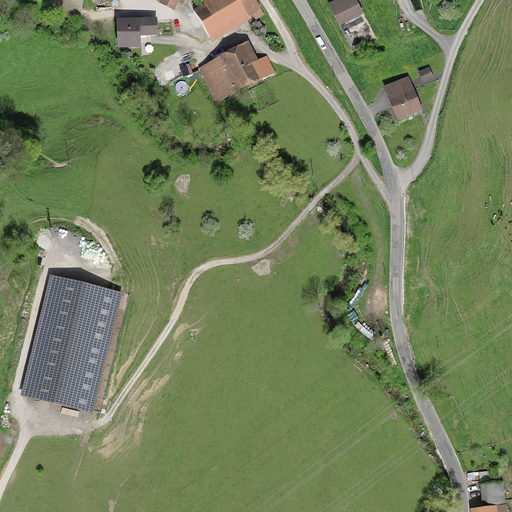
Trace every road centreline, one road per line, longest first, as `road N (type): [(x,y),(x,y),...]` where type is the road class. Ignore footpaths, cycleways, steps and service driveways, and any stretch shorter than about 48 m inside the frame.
road 1 (track): [(0,489),(30,432),(80,429),(106,418),(198,270),(275,245),(361,153)]
road 2 (tertiary): [(462,511),(453,463),(397,325),(392,185)]
road 3 (unclassified): [(392,185),(421,161),(453,50),(479,0)]
road 4 (tertiary): [(392,185),(370,126),(298,0)]
